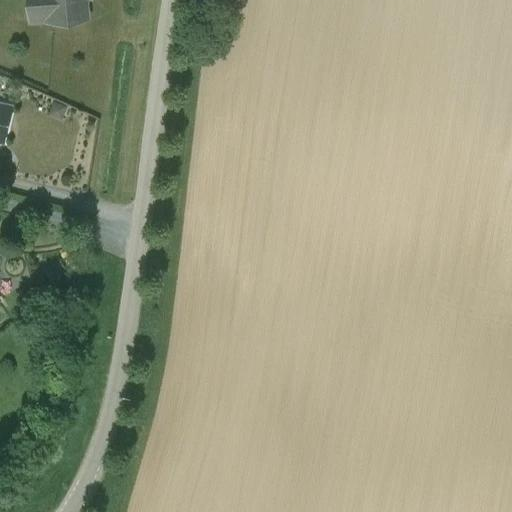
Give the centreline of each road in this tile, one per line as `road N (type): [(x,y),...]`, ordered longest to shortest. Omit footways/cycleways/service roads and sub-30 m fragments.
road 1 (unclassified): [(68,511),(115,397),(170,0)]
road 2 (unknown): [(139,221),(0,187)]
